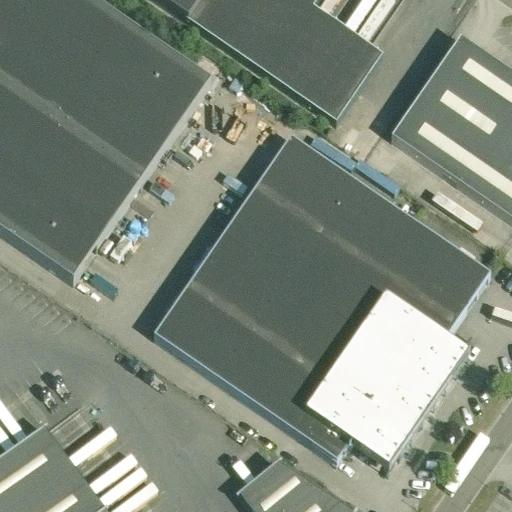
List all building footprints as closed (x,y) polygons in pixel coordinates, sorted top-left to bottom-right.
[(0,0),(0,239),(73,290),(211,89),(81,0),(0,0)] [(146,0),(150,2),(186,26),(186,27),(336,130),(382,63),(313,15),(323,0),(146,0)] [(511,81),(460,45),(390,145),(511,228),(511,81)] [(271,127),(284,106),(259,91),(247,112),(271,127)] [(489,282),(290,145),(153,344),(336,469),(347,453),(388,481),(469,364),(461,359),(462,356),(461,355),(459,358),(444,347),(489,282)] [(99,511),(44,436),(0,469),(0,511),(99,511)] [(334,511),(277,472),(238,501),(245,511),(334,511)]
